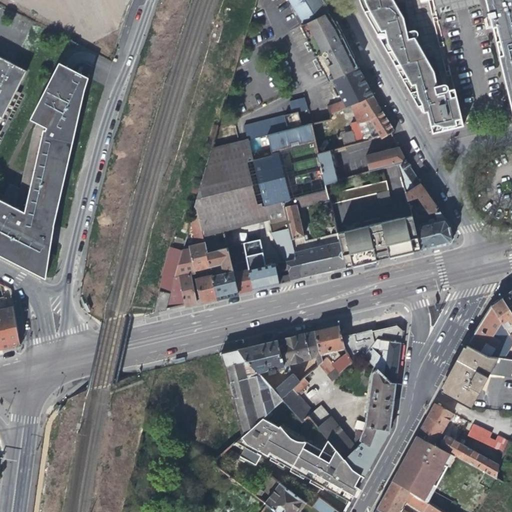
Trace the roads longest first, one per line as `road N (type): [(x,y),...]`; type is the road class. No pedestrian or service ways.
road 1 (primary): [(50,363),(389,283)]
road 2 (tertiary): [(67,279),(149,0)]
road 3 (residential): [(430,151),(340,0)]
road 4 (residential): [(410,407),(480,261)]
road 5 (residential): [(389,283),(416,306),(421,322),(410,407)]
road 6 (residential): [(480,261),(430,151)]
